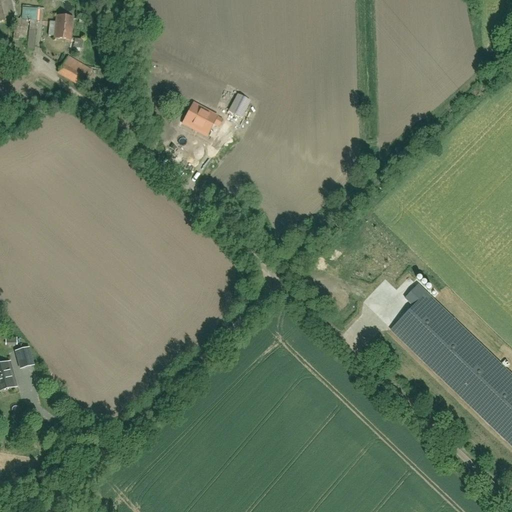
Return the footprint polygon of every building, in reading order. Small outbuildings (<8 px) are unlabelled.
[(12,0),(0,0),(0,19),(16,15),(12,0)] [(23,19),(38,19),(38,8),(23,8),(23,19)] [(56,18),(53,41),(69,43),(72,20),(56,18)] [(88,70),(67,57),(56,75),(77,88),(88,70)] [(208,95),(199,90),(194,100),(202,104),(208,95)] [(228,99),(217,116),(236,128),(247,112),(228,99)] [(180,126),(204,140),(217,118),(193,105),(180,126)] [(390,334),(511,451),(511,376),(428,295),(426,297),(418,289),(406,301),(414,309),(390,334)] [(7,338),(7,345),(18,345),(18,337),(7,338)] [(13,354),(18,372),(32,368),(27,350),(13,354)] [(0,366),(0,393),(15,389),(8,364),(0,366)]
